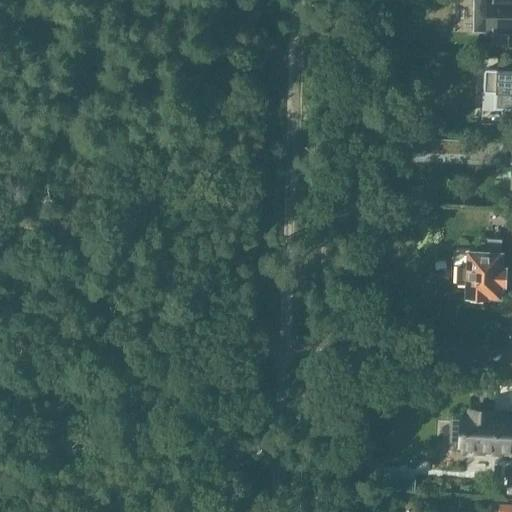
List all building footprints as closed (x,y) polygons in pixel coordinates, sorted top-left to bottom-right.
[(473,31),(473,33),(509,34),(509,47),(511,47),(511,0),(473,0),(473,28),(473,31)] [(375,41),(376,46),(379,49),(384,48),(387,45),(386,40),(383,37),(378,38),(375,41)] [(401,55),(388,55),(388,64),(401,64),(401,55)] [(511,71),(485,71),(484,93),(495,93),(495,110),(501,110),(501,124),(511,124),(511,71)] [(468,142),(406,139),(406,151),(407,151),(406,157),(425,157),(425,152),(468,154),(468,142)] [(389,215),(387,241),(394,242),(396,215),(389,215)] [(467,250),(466,266),(457,265),(456,285),(468,285),(467,296),(487,297),(487,296),(499,296),(500,287),(506,287),(507,266),(504,266),(504,251),(501,251),(502,240),(487,239),(487,251),(467,250)] [(452,421),(451,442),(460,442),(460,447),(462,447),(462,453),(495,455),(495,449),(511,449),(511,420),(493,419),(493,414),(493,412),(488,412),(476,411),(469,410),(468,417),(461,417),(461,421),(452,421)] [(383,479),(383,491),(392,491),(392,479),(383,479)]
